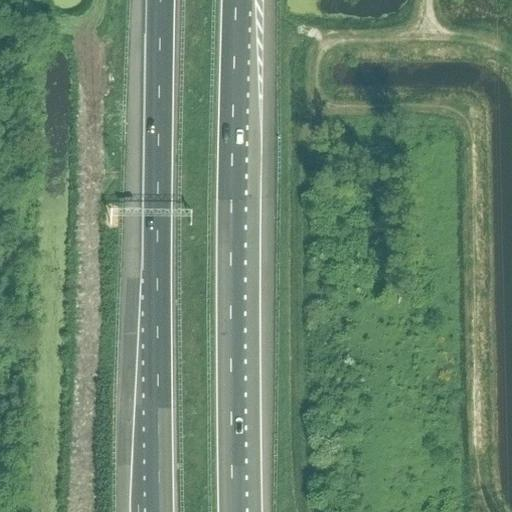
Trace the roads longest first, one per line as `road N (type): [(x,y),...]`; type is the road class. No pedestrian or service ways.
road 1 (motorway): [(231,511),(235,0)]
road 2 (motorway): [(159,0),(161,511)]
